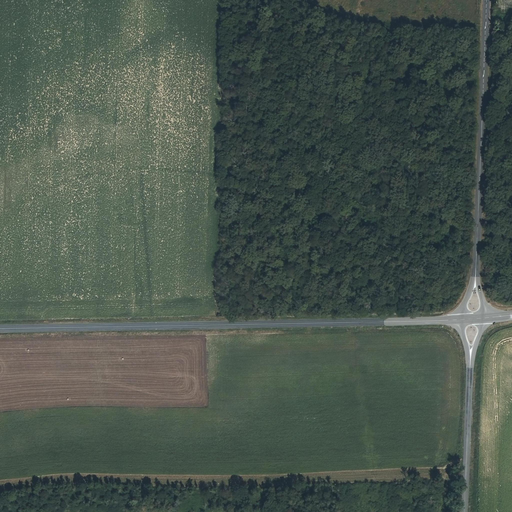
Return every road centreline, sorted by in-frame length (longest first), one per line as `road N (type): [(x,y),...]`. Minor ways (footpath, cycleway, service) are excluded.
road 1 (secondary): [(0,328),(461,319)]
road 2 (secondary): [(475,274),(486,0)]
road 3 (secondary): [(465,511),(471,360)]
